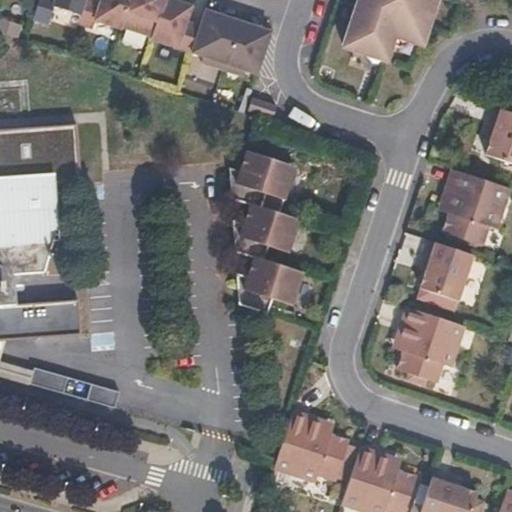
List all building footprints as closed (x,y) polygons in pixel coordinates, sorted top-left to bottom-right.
[(77,24),(84,0),(37,0),(32,18),(48,23),(53,7),(78,15),(76,23),(77,24)] [(121,26),(130,0),(84,0),(77,24),(92,29),(96,18),(121,26)] [(150,39),(163,0),(130,0),(121,26),(120,29),(150,39)] [(190,52),(199,25),(186,20),(191,4),(178,0),(163,0),(150,39),(190,52)] [(357,0),(342,46),(384,61),(393,36),(420,44),(436,0),(357,0)] [(221,71),(237,20),(204,9),(199,25),(190,52),(200,55),(198,63),(221,71)] [(255,74),(270,31),(237,20),(221,71),(244,78),(246,71),(255,74)] [(274,122),(279,107),(250,98),(246,113),(274,122)] [(484,137),(492,140),(486,157),(511,166),(511,115),(493,110),(484,137)] [(0,342),(81,337),(79,302),(15,305),(14,277),(43,275),(55,234),(49,234),(47,187),(81,185),(77,126),(0,130),(0,342)] [(253,259),(247,279),(235,276),(238,306),(267,316),(271,302),(291,308),(302,274),(263,262),(268,249),(287,254),(298,222),(279,215),(293,169),(245,153),(239,173),(228,170),(230,201),(249,207),(243,226),(232,223),(234,253),(253,259)] [(438,211),(448,215),(442,234),(481,246),(487,228),(496,230),(510,189),(453,170),(438,211)] [(454,313),(458,303),(472,256),(429,241),(419,271),(426,273),(418,301),(454,313)] [(406,308),(395,340),(392,350),(402,353),(397,371),(435,384),(441,365),(450,368),(463,327),(406,308)] [(61,395),(67,379),(33,369),(28,386),(61,395)] [(85,402),(90,385),(67,379),(61,395),(85,402)] [(113,410),(119,393),(90,385),(85,402),(113,410)] [(333,436),(337,424),(326,420),(293,409),(274,468),(316,482),(318,474),(338,480),(350,442),(333,436)] [(406,511),(417,479),(399,473),(403,460),(362,446),(342,506),(360,511),(406,511)] [(462,489),(465,481),(450,477),(435,472),(421,511),(482,511),(486,502),(476,498),(478,494),(462,489)] [(511,511),(511,491),(508,490),(500,511),(511,511)]
